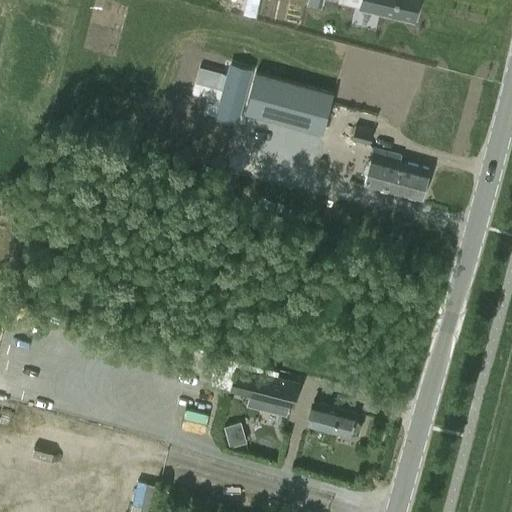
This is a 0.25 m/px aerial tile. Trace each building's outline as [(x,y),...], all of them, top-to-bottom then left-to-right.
[(351,0),(350,7),(404,19),(407,0),(351,0)] [(334,92),(257,71),(245,113),(322,133),(334,92)] [(374,131),(356,127),(352,139),(370,145),(374,131)] [(421,199),(428,171),(400,163),(402,154),(375,146),(372,157),(365,184),(421,199)] [(258,371),(216,360),(209,385),(251,395),(250,397),(291,407),(299,381),(258,371)] [(0,385),(0,396),(39,406),(42,397),(0,385)] [(361,425),(355,419),(356,413),(315,402),(309,425),(350,437),(350,435),(358,433),(361,425)] [(258,409),(254,425),(271,429),(275,413),(258,409)] [(136,478),(128,511),(144,511),(152,482),(136,478)]
